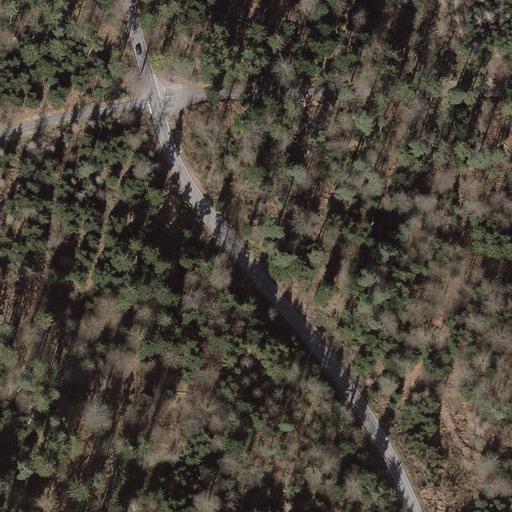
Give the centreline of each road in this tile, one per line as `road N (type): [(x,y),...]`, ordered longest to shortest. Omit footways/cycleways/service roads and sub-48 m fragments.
road 1 (tertiary): [(414,511),(385,445),(331,364),(187,187),(154,100)]
road 2 (unclassified): [(154,100),(309,88),(511,88)]
road 3 (track): [(113,511),(106,414),(53,348),(0,316)]
road 4 (unclassified): [(154,100),(0,136)]
